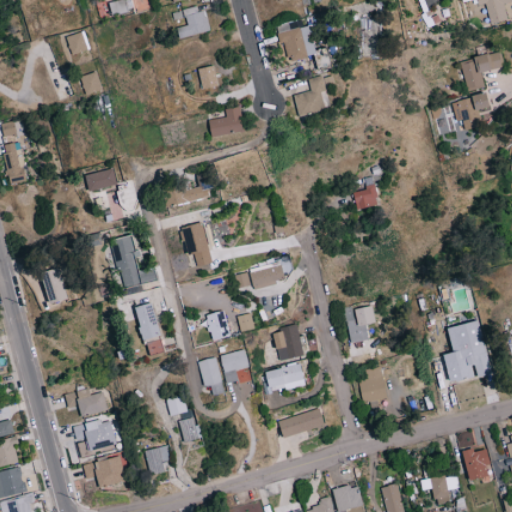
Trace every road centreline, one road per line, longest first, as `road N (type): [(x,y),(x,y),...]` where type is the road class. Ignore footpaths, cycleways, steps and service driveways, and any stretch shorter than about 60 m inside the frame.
road 1 (residential): [(113,511),(511,407)]
road 2 (residential): [(270,103),(254,142),(141,181),(196,385)]
road 3 (residential): [(68,511),(0,259)]
road 4 (residential): [(364,447),(304,229)]
